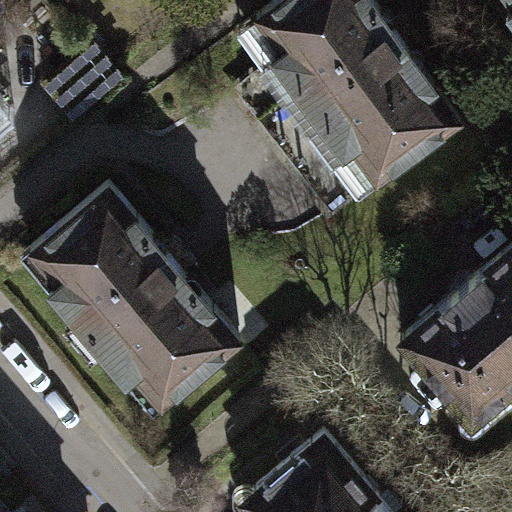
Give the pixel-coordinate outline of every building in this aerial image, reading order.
[(376,0),(272,0),(260,9),(284,42),(273,51),(342,145),(352,138),(376,172),(458,112),(409,45),(414,42),(394,14),(389,17),(376,0)] [(90,40),(43,80),(71,112),(118,73),(90,40)] [(342,145),(273,51),(232,80),(327,208),(376,172),(352,138),(342,145)] [(109,180),(34,244),(61,275),(49,284),(126,373),(135,366),(162,397),(239,332),(185,269),(190,265),(167,239),(163,243),(109,180)] [(511,238),(401,333),(471,414),(511,379),(511,238)] [(395,511),(323,426),(246,492),(262,511),(395,511)] [(13,511),(0,494),(0,511),(13,511)]
